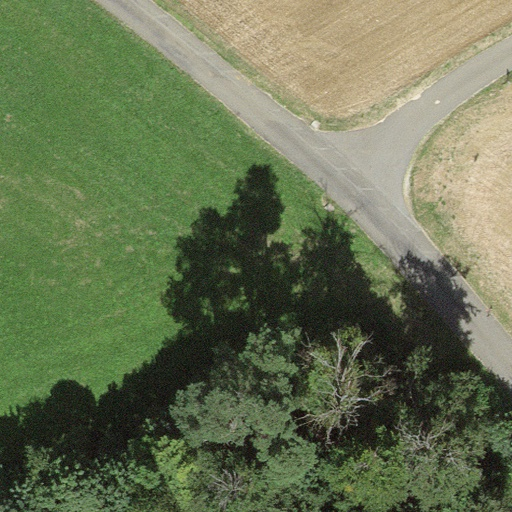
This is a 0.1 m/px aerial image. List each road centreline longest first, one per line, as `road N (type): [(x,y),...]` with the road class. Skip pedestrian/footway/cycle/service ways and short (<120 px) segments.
road 1 (unclassified): [(120,0),(333,175),(511,376)]
road 2 (track): [(511,54),(333,175)]
